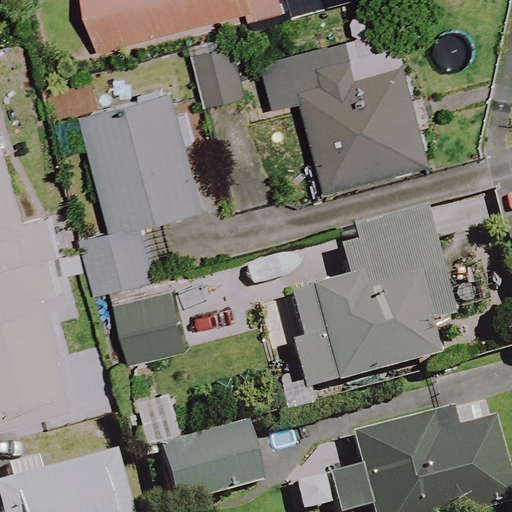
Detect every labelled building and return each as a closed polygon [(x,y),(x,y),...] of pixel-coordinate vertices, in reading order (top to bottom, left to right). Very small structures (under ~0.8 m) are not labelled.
[(83,0),(97,56),(247,19),(248,24),(281,16),(276,0),(83,0)] [(326,0),(332,12),(365,0),(326,0)] [(355,79),(344,40),(260,61),(273,110),(301,103),(324,192),(427,166),(402,67),(355,79)] [(245,98),(231,46),(191,58),(205,109),(245,98)] [(201,211),(170,96),(80,120),(111,235),(81,243),(95,295),(152,280),(138,228),(201,211)] [(50,259),(42,228),(24,233),(0,143),(0,431),(72,412),(42,300),(60,296),(50,259)] [(439,321),(413,217),(327,237),(338,283),(277,297),(300,392),(428,362),(419,326),(439,321)] [(184,354),(168,293),(113,308),(128,368),(184,354)] [(287,486),(294,511),(319,511),(326,510),(326,511),(357,511),(360,511),(478,511),(503,505),(482,426),(441,437),(436,414),(341,439),(349,470),(287,486)] [(239,433),(153,451),(165,507),(251,489),(239,433)] [(121,511),(106,455),(0,484),(0,511),(121,511)]
